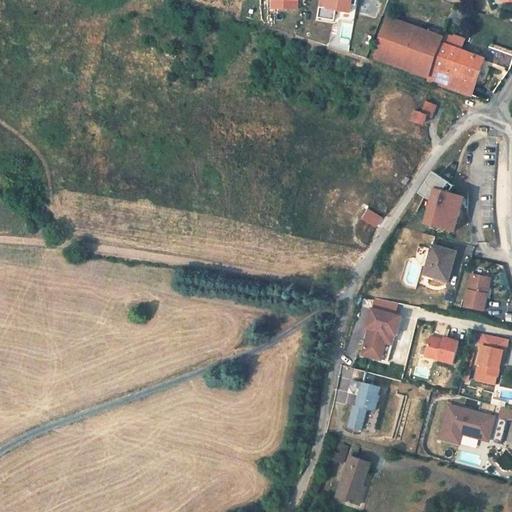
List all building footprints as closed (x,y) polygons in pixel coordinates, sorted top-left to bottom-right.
[(354,21),(357,0),(320,0),(318,18),(335,20),(335,18),(354,21)] [(373,57),(430,77),(442,43),(444,37),(388,17),(373,57)] [(446,34),(443,43),(461,49),(465,34),(455,31),(453,36),(446,34)] [(429,79),(472,94),(476,82),(478,83),(481,83),(483,82),(485,80),(491,65),(503,69),(505,63),(486,57),(461,49),(443,43),(442,43),(430,77),(429,79)] [(511,65),(511,53),(490,46),(486,57),(505,63),(511,65)] [(414,119),(423,122),(427,113),(431,115),(435,103),(426,100),(422,111),(417,110),(414,119)] [(434,201),(428,224),(451,230),(453,223),(458,224),(463,207),(465,199),(465,198),(451,194),(445,192),(445,190),(450,183),(434,172),(420,194),(428,199),(434,201)] [(445,190),(445,192),(451,194),(456,186),(450,183),(445,190)] [(449,280),(457,252),(433,246),(425,274),(449,280)] [(465,306),(485,310),(488,294),(485,293),(487,286),(489,287),(491,278),(472,274),(465,306)] [(368,333),(366,342),(363,352),(388,359),(393,342),(395,333),(395,332),(400,313),(373,306),(368,324),(370,325),(368,333)] [(483,331),(483,333),(481,342),(480,343),(483,344),(477,370),(498,374),(502,357),(504,349),(506,349),(508,342),(509,337),(492,333),(483,331)] [(429,342),(426,355),(455,362),(460,342),(460,340),(445,336),(444,339),(430,335),(429,342)] [(361,394),(364,381),(352,378),(349,391),(361,394)] [(376,410),(380,394),(379,393),(381,385),(364,381),(361,394),(358,404),(356,404),(350,426),(363,429),(368,408),(376,410)] [(508,419),(450,404),(441,437),(461,442),(463,433),(502,443),(508,419)] [(371,431),(376,410),(368,408),(363,429),(371,431)] [(343,463),(350,446),(342,443),(335,460),(343,463)] [(364,486),(372,463),(351,456),(337,496),(361,504),(367,487),(364,486)]
